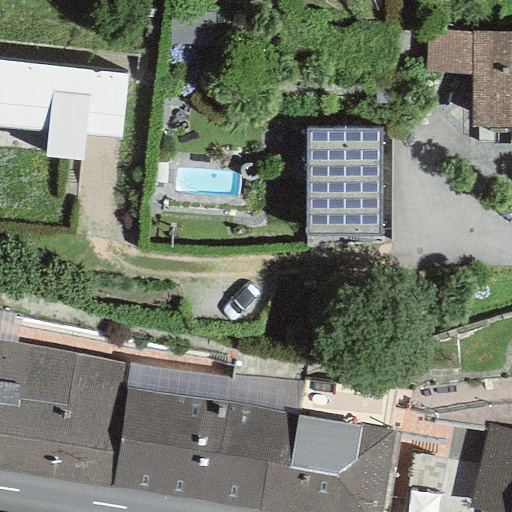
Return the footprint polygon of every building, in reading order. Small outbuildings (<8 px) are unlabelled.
[(511,31),(425,31),(424,73),(470,74),(470,126),(511,126),(511,31)] [(120,140),(126,74),(0,61),(0,126),(46,131),(44,157),(82,160),(84,135),(120,140)] [(381,130),(306,129),(305,235),(379,236),(381,130)] [(0,341),(15,344),(21,316),(0,310),(0,341)] [(124,388),(129,364),(15,344),(0,341),(0,471),(112,488),(124,388)] [(298,415),(301,382),(233,377),(232,380),(129,364),(124,388),(298,415)] [(124,388),(112,488),(260,510),(267,464),(288,467),(298,415),(228,403),(124,388)] [(260,510),(268,511),(380,511),(393,431),(360,424),(360,427),(298,415),(288,467),(267,464),(260,510)] [(469,508),(483,511),(511,511),(511,432),(488,426),(469,508)]
